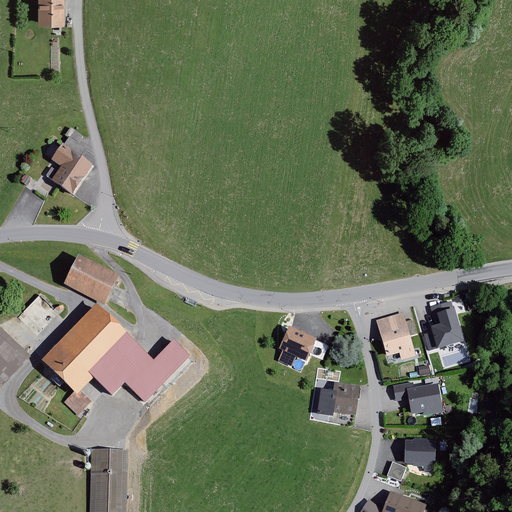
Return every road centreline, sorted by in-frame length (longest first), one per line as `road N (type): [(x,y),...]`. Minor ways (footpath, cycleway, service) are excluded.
road 1 (tertiary): [(97,237),(253,298),(348,292)]
road 2 (residential): [(97,237),(105,205),(78,0)]
road 3 (residential): [(348,292),(377,408),(371,471),(352,511)]
road 4 (tertiary): [(348,292),(511,268)]
